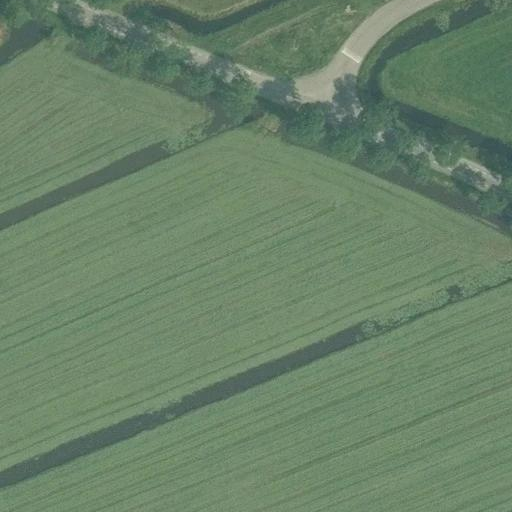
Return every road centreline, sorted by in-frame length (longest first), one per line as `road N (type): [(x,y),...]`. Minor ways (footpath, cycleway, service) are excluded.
road 1 (unclassified): [(319,109),(49,0)]
road 2 (unclassified): [(511,193),(319,109)]
road 3 (unclassified): [(319,109),(364,33),(416,0)]
